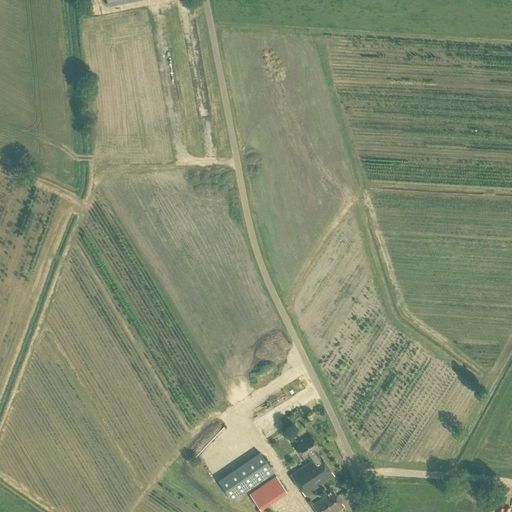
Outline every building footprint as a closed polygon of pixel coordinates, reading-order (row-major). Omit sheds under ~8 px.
[(292,437),(287,440),(282,432),(266,443),(272,452),(284,444),(288,449),(296,444),(292,437)] [(311,462),(319,456),(316,451),(319,449),(311,436),(296,446),(304,459),(308,457),(311,462)] [(240,453),(245,460),(258,449),(254,443),(240,453)] [(232,500),(274,472),(260,453),(219,480),(232,500)] [(311,462),(310,462),(291,475),(305,496),(334,476),(320,455),(319,456),(311,462)] [(249,494),(256,504),(261,511),(287,493),(276,476),(249,494)] [(331,493),(326,496),(312,506),(316,511),(336,511),(344,507),(333,491),(331,493)]
